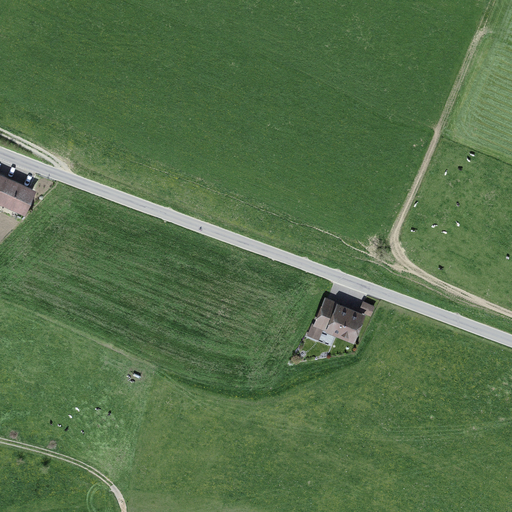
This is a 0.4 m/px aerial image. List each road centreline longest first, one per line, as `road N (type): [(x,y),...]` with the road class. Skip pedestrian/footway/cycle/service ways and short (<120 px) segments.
road 1 (tertiary): [(0,152),(511,341)]
road 2 (track): [(124,511),(111,485),(88,467),(0,440)]
